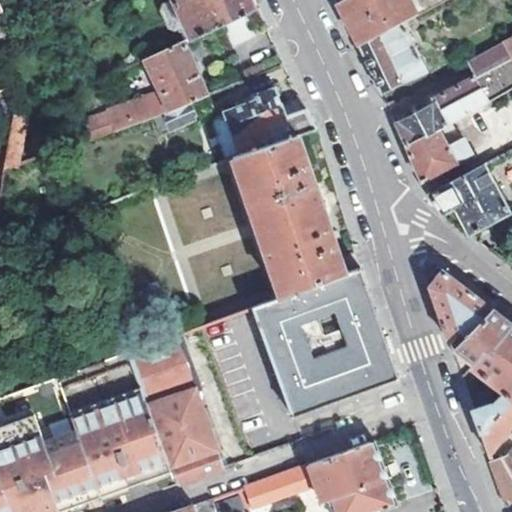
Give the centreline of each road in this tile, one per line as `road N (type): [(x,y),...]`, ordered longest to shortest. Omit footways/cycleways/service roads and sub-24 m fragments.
road 1 (residential): [(131,511),(435,401)]
road 2 (residential): [(375,201),(292,0)]
road 3 (residential): [(435,401),(375,201)]
road 4 (residential): [(375,201),(511,287)]
road 5 (residential): [(481,511),(435,401)]
